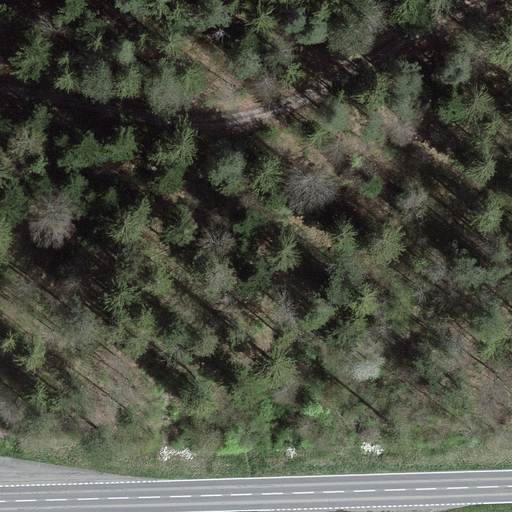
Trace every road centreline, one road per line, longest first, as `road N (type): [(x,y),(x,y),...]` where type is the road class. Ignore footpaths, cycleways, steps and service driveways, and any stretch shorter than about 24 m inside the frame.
road 1 (track): [(491,0),(425,30),(347,81),(231,121),(0,88)]
road 2 (primary): [(511,486),(0,501)]
